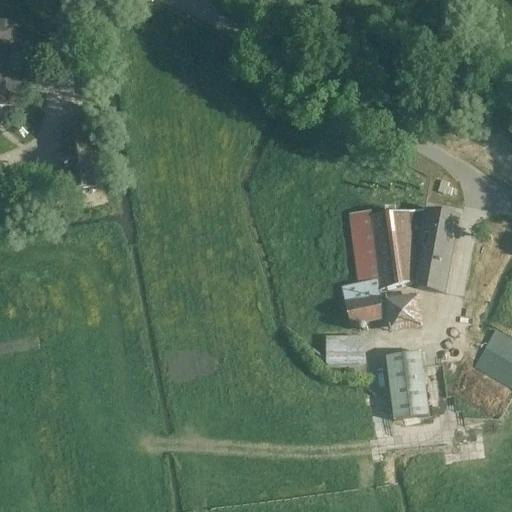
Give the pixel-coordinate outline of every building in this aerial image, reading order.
[(0,109),(18,110),(18,87),(9,87),(9,70),(12,70),(13,25),(0,25),(0,109)] [(60,174),(70,172),(72,192),(93,189),(87,141),(86,131),(75,132),(65,134),(66,143),(67,156),(58,157),(60,174)] [(383,322),(380,293),(416,285),(415,291),(445,297),(459,218),(426,211),(425,212),(407,214),(372,219),(371,213),(350,216),(359,285),(342,289),(351,329),(383,322)] [(384,301),(388,336),(423,331),(419,297),(384,301)] [(475,369),(511,390),(511,342),(496,333),(489,345),(475,369)] [(326,363),(326,367),(364,368),(364,342),(351,342),(326,341),(326,363)] [(421,355),(386,360),(394,423),(429,419),(421,355)]
